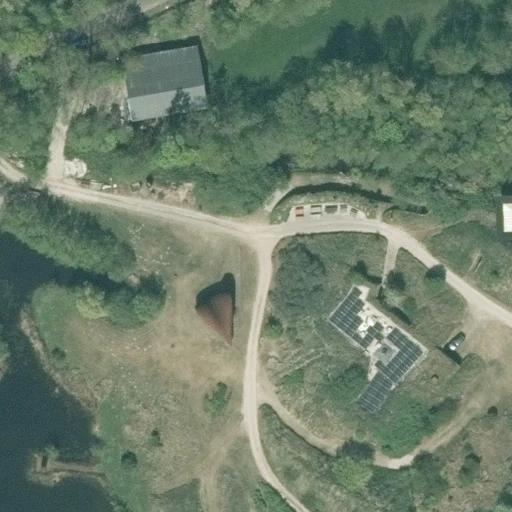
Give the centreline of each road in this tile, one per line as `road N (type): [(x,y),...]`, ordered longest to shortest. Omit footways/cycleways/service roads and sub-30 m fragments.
road 1 (track): [(250,371),(307,439),(390,464),(435,442),(471,407)]
road 2 (unclassified): [(0,65),(149,0)]
